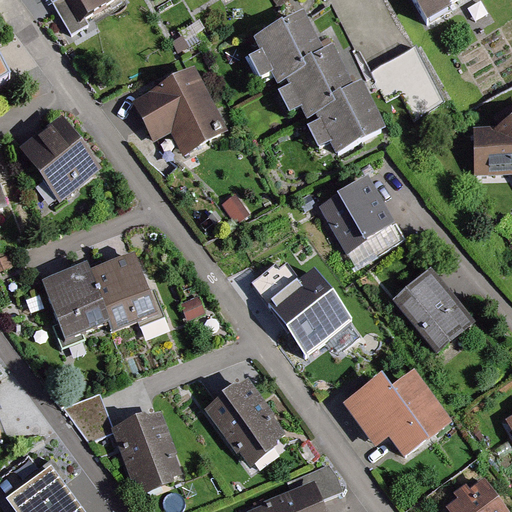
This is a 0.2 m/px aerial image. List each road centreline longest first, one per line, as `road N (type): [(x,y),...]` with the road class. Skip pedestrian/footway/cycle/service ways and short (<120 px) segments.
road 1 (residential): [(389,511),(264,336),(11,11)]
road 2 (residential): [(121,511),(0,346)]
road 3 (residential): [(511,324),(403,205)]
